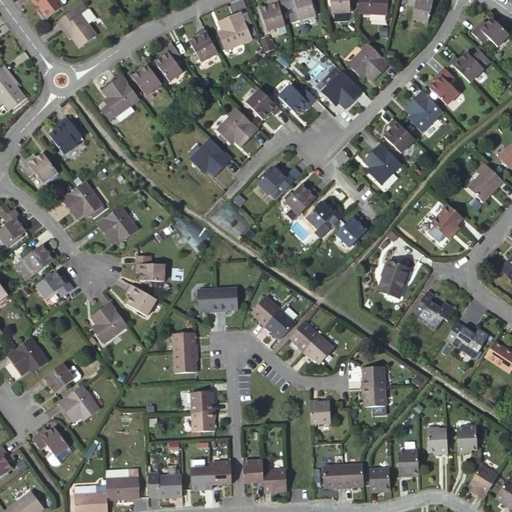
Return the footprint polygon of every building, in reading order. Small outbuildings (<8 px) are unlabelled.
[(28,0),(36,10),(42,18),(57,7),(56,6),(51,0),(28,0)] [(285,24),(277,0),(269,0),(270,4),(258,8),(264,30),(285,24)] [(284,0),(287,8),(296,5),(300,19),(316,14),(312,0),(284,0)] [(326,0),(327,12),(348,11),(347,0),(326,0)] [(357,0),(357,11),(387,13),(388,0),(357,0)] [(407,0),(407,4),(413,5),(412,19),(429,21),(432,0),(407,0)] [(82,10),(76,15),(84,26),(91,21),(82,10)] [(72,18),(67,11),(59,16),(55,20),(60,27),(58,28),(60,32),(66,41),(74,50),(92,37),(84,26),(76,15),(72,18)] [(237,12),(215,22),(218,31),(214,32),(222,51),(235,45),(249,39),(243,26),(238,14),(237,12)] [(249,23),(244,12),(238,14),(243,26),(249,23)] [(484,20),(472,32),(481,42),(488,36),(498,45),(510,34),(494,16),(486,23),(484,20)] [(60,27),(55,20),(50,23),(64,43),(66,41),(60,32),(58,28),(60,27)] [(199,63),(216,54),(205,35),(201,28),(193,33),(196,37),(186,42),(193,53),(199,63)] [(267,40),(265,35),(258,37),(263,50),(270,48),(267,40)] [(391,63),(386,59),(369,42),(348,63),(366,79),(369,75),(375,81),(391,63)] [(179,55),(170,43),(158,52),(160,57),(153,62),(167,81),(179,72),(171,60),(179,55)] [(388,49),(386,58),(394,59),(396,50),(388,49)] [(472,57),(466,52),(457,60),(453,57),(448,62),(468,82),(483,69),(482,68),(489,61),(479,51),(472,57)] [(7,59),(1,64),(6,70),(9,69),(18,80),(21,78),(7,59)] [(154,74),(142,59),(135,64),(138,69),(129,75),(144,94),(160,83),(154,74)] [(1,64),(0,64),(0,99),(2,98),(9,106),(26,93),(18,80),(9,69),(6,70),(1,64)] [(364,91),(341,69),(320,91),(337,107),(341,103),(347,109),(364,91)] [(433,83),(427,89),(444,108),(456,97),(446,86),(453,80),(443,70),(441,70),(431,80),(433,83)] [(134,91),(120,73),(101,87),(105,94),(100,97),(101,99),(95,103),(103,113),(109,108),(114,115),(119,111),(123,117),(137,107),(132,102),(138,97),(134,91)] [(302,111),(314,99),(304,90),(299,94),(289,83),(277,96),(282,100),(294,113),(299,109),(302,111)] [(272,115),(279,107),(265,94),(258,87),(245,101),(261,118),(268,112),(272,115)] [(439,112),(419,91),(402,108),(408,116),(405,118),(419,131),(439,112)] [(241,145),(257,128),(248,120),(235,107),(215,128),(231,144),(235,140),(241,145)] [(69,129),(61,118),(47,129),(50,132),(45,136),(60,154),(71,146),(69,143),(76,138),(69,129)] [(403,128),(393,119),(388,124),(391,127),(383,135),(400,151),(413,139),(403,128)] [(211,175),(228,158),(207,137),(186,158),(201,173),(204,169),(211,175)] [(511,140),(496,157),(508,168),(511,163),(511,140)] [(399,164),(380,144),(361,161),(366,168),(362,172),(377,186),(399,164)] [(30,158),(16,167),(24,178),(31,173),(39,185),(53,175),(40,156),(33,161),(30,158)] [(504,182),(487,165),(481,171),(483,174),(468,189),(484,202),(504,182)] [(274,201),(294,178),(281,167),(277,171),(271,166),(255,186),(267,196),(268,195),(274,201)] [(102,206),(84,181),(78,185),(73,189),(64,196),(59,200),(73,219),(81,214),(84,218),(102,206)] [(298,214),(319,192),(312,186),(308,190),(300,183),(284,200),(298,214)] [(6,201),(0,205),(0,211),(3,216),(12,209),(6,201)] [(334,227),(343,216),(330,205),(326,208),(319,203),(304,221),(317,232),(327,220),(334,227)] [(462,217),(447,204),(431,223),(445,235),(457,223),(462,217)] [(106,214),(92,224),(106,243),(113,238),(116,242),(134,229),(117,205),(106,214)] [(84,218),(86,220),(103,208),(102,206),(84,218)] [(12,209),(3,216),(8,222),(0,229),(0,234),(7,243),(26,228),(21,223),(24,220),(14,207),(12,209)] [(363,222),(356,216),(337,237),(352,251),(368,232),(361,225),(363,222)] [(457,223),(445,235),(449,238),(460,227),(457,223)] [(48,264),(60,254),(53,245),(48,249),(42,242),(25,255),(17,262),(30,278),(38,272),(48,264)] [(511,247),(511,248),(511,250),(496,267),(510,279),(511,276),(511,247)] [(151,251),(138,251),(137,259),(137,268),(141,268),(140,276),(165,277),(166,260),(151,259),(151,251)] [(387,258),(382,273),(386,276),(382,285),(400,290),(408,265),(387,258)] [(55,268),(35,283),(45,296),(56,287),(62,295),(74,286),(64,273),(60,275),(55,268)] [(399,295),(400,290),(382,285),(386,276),(382,273),(377,288),(399,295)] [(0,298),(10,291),(0,277),(0,298)] [(159,298),(133,283),(131,288),(129,291),(134,294),(129,303),(149,316),(159,298)] [(236,286),(216,287),(216,296),(217,312),(224,311),(224,309),(236,308),(236,300),(236,286)] [(216,287),(196,289),(197,310),(209,309),(210,312),(217,312),(216,296),(216,287)] [(425,290),(409,315),(433,329),(441,317),(445,319),(453,308),(441,300),(437,306),(427,300),(431,294),(425,290)] [(272,316),(279,309),(264,296),(253,306),(250,311),(258,320),(257,321),(263,327),(267,322),(272,316)] [(130,327),(111,301),(106,305),(93,315),(99,323),(95,327),(107,343),(130,327)] [(271,330),(279,338),(288,328),(293,322),(279,309),(272,316),(267,322),(263,327),(268,331),(271,330)] [(478,331),(461,320),(448,337),(477,355),(492,332),(481,325),(478,331)] [(292,333),(288,337),(297,345),(296,347),(301,352),(309,344),(317,335),(302,322),(292,333)] [(173,332),(174,352),(196,351),(197,343),(193,342),(193,331),(173,332)] [(333,348),(317,335),(309,344),(301,352),(307,356),(308,355),(318,363),(333,348)] [(49,360),(30,336),(16,347),(7,353),(22,373),(29,367),(33,372),(49,360)] [(511,362),(511,347),(495,337),(486,352),(509,367),(511,362)] [(174,352),(174,372),(195,370),(195,359),(197,358),(196,351),(174,352)] [(61,364),(38,381),(43,388),(46,385),(53,394),(72,380),(74,382),(78,378),(78,376),(72,367),(66,371),(61,364)] [(359,379),(359,386),(383,385),(382,365),(360,366),(361,378),(359,379)] [(98,407),(81,384),(68,393),(57,401),(71,419),(77,415),(81,419),(98,407)] [(361,392),(361,406),(383,405),(383,385),(359,386),(359,392),(361,392)] [(211,390),(189,391),(190,410),(215,409),(214,402),(211,401),(211,390)] [(329,421),(329,400),(316,400),(315,398),(307,399),(309,422),(329,421)] [(215,409),(190,410),(191,429),(213,428),(212,416),(215,416),(215,409)] [(46,426),(32,436),(41,448),(47,443),(57,453),(69,443),(54,424),(49,428),(46,426)] [(474,449),(474,425),(462,425),(462,427),(454,427),(454,453),(462,453),(462,449),(467,449),(474,449)] [(423,427),(423,451),(430,450),(435,450),(435,454),(444,453),(443,435),(443,428),(436,429),(436,427),(423,427)] [(11,460),(2,448),(0,449),(0,481),(14,471),(8,463),(11,460)] [(415,451),(415,448),(403,448),(403,451),(396,451),(396,476),(404,476),(404,473),(411,472),(416,471),(415,451)] [(263,482),(262,471),(262,465),(262,461),(241,462),(242,472),(243,483),(263,482)] [(211,484),(231,482),(230,473),(230,463),(209,464),(210,467),(211,484)] [(361,463),(341,464),(341,488),(348,488),(348,485),(362,484),(361,463)] [(321,466),(321,486),(334,485),(335,488),(341,488),(341,464),(321,466)] [(495,474),(478,464),(468,480),(472,483),(477,487),(474,493),(481,497),(486,490),(495,474)] [(190,467),(190,489),(210,488),(211,484),(210,467),(190,467)] [(286,486),(285,469),(262,471),(263,482),(264,492),(286,490),(286,486)] [(386,469),(366,470),(367,492),(375,492),(374,490),(387,489),(386,469)] [(105,479),(106,500),(139,498),(139,477),(138,470),(129,471),(129,478),(105,479)] [(158,472),(148,472),(149,496),(158,495),(158,497),(180,496),(180,490),(180,475),(158,476),(158,472)] [(511,504),(511,481),(506,478),(494,495),(504,501),(503,504),(510,509),(511,504)] [(477,487),(472,483),(468,489),(474,493),(477,487)] [(106,511),(106,500),(105,493),(73,495),(73,511),(106,511)] [(39,511),(42,510),(29,494),(5,511),(39,511)]
